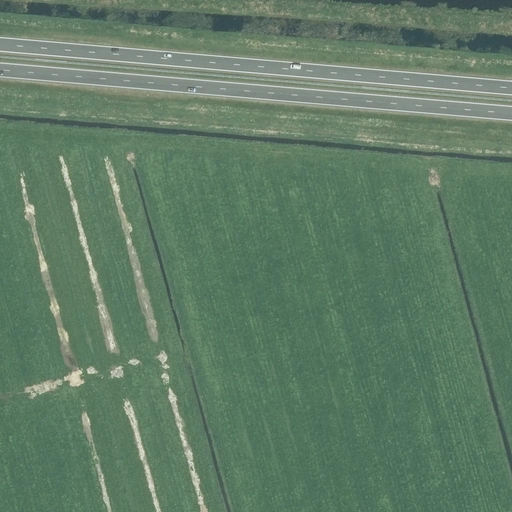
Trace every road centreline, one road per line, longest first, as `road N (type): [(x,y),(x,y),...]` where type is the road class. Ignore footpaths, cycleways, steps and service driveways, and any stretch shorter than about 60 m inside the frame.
road 1 (trunk): [(0,70),(511,114)]
road 2 (trunk): [(511,88),(0,44)]
